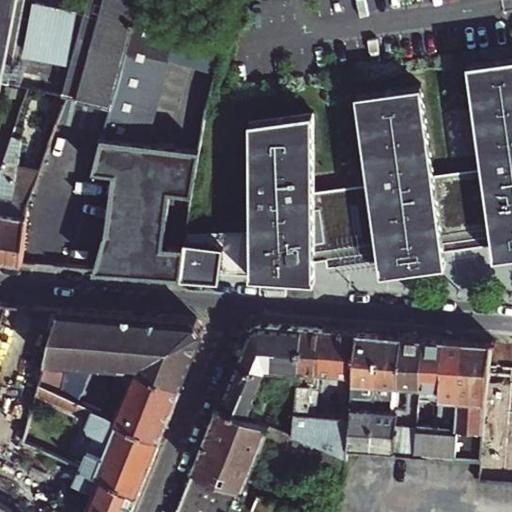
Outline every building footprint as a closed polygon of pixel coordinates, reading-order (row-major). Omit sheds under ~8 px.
[(0,0),(0,77),(4,79),(18,0),(0,0)] [(26,0),(18,0),(4,79),(11,80),(26,0)] [(97,0),(89,0),(68,83),(25,73),(23,83),(70,94),(73,95),(97,0)] [(65,0),(50,0),(50,1),(44,0),(38,0),(29,51),(68,57),(77,6),(64,4),(65,0)] [(138,14),(141,0),(97,0),(73,95),(113,105),(138,14)] [(227,35),(138,14),(113,105),(106,131),(94,173),(116,178),(109,220),(97,268),(183,272),(185,244),(164,243),(168,190),(190,192),(199,146),(150,137),(152,127),(149,126),(170,53),(218,67),(227,35)] [(185,244),(183,272),(221,275),(221,269),(304,276),(305,259),(327,256),(328,264),(511,239),(511,54),(471,60),(485,165),(427,173),(415,84),(354,94),(367,183),(310,191),(309,113),(248,121),(246,227),(186,233),(185,244)] [(70,94),(60,121),(106,131),(113,105),(73,95),(70,94)] [(0,257),(23,261),(29,200),(16,198),(22,138),(13,136),(0,192),(0,257)] [(100,359),(128,362),(139,364),(185,383),(207,329),(200,317),(62,307),(43,384),(63,392),(72,355),(100,359)] [(302,374),(298,433),(322,443),(331,327),(262,322),(253,327),(222,403),(283,427),(285,422),(282,416),(277,414),(272,415),(269,410),(272,402),(263,398),(273,372),(302,374)] [(360,330),(331,327),(322,443),(351,454),(351,447),(354,409),(355,398),(360,330)] [(383,332),(360,330),(355,398),(372,400),(371,405),(377,405),(383,332)] [(405,333),(383,332),(377,405),(384,405),(384,400),(394,401),(401,401),(405,333)] [(405,333),(401,401),(400,413),(400,420),(421,420),(428,335),(405,333)] [(428,335),(421,420),(437,421),(437,415),(439,400),(443,396),(448,337),(428,335)] [(437,415),(437,421),(461,421),(467,338),(448,337),(443,396),(442,415),(437,415)] [(482,457),(493,340),(467,338),(461,421),(437,421),(421,420),(400,420),(397,450),(482,457)] [(87,391),(100,359),(72,355),(63,392),(164,433),(185,383),(139,364),(128,362),(125,370),(125,376),(129,382),(120,404),(87,391)] [(164,433),(63,392),(43,384),(40,395),(92,420),(88,428),(99,433),(85,466),(141,488),(164,433)] [(263,447),(342,480),(349,468),(351,454),(322,443),(298,433),(283,427),(222,403),(196,465),(311,511),(322,511),(327,504),(263,477),(270,460),(260,455),(263,447)] [(374,449),(377,411),(354,409),(351,447),(374,449)] [(397,450),(400,420),(400,413),(393,412),(377,411),(374,449),(397,450)] [(97,488),(93,500),(122,511),(131,511),(141,488),(85,466),(83,465),(72,491),(78,493),(82,482),(97,488)] [(311,511),(196,465),(176,511),(311,511)] [(122,511),(93,500),(88,510),(74,505),(77,500),(75,499),(78,493),(72,491),(64,511),(122,511)] [(0,511),(18,511),(0,502),(0,511)]
